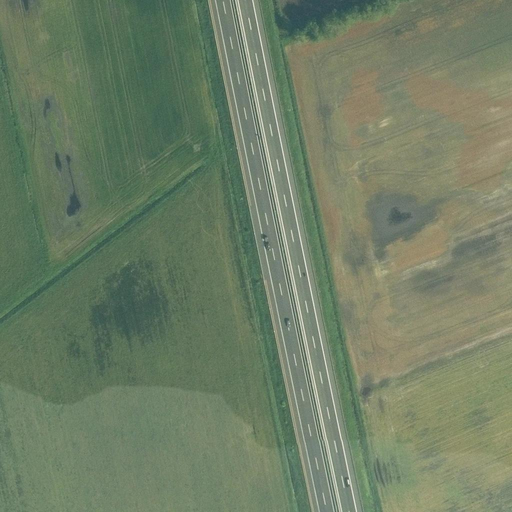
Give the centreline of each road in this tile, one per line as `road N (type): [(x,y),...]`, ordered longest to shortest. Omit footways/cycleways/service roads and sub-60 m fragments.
road 1 (motorway): [(351,511),(244,0)]
road 2 (motorway): [(222,0),(326,511)]
